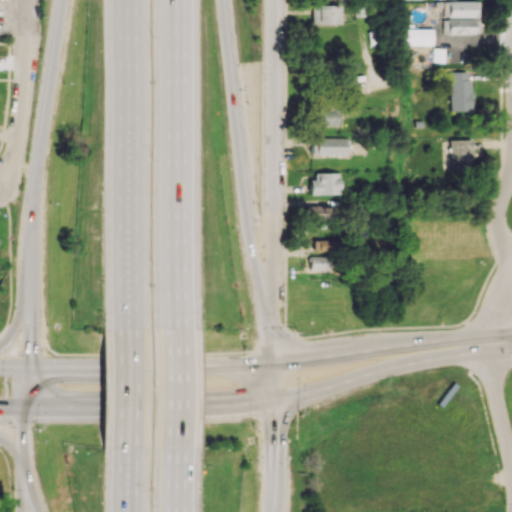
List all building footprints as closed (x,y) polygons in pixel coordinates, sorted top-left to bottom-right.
[(443,1),(443,18),(477,17),(477,0),(443,1)] [(337,6),(309,5),(309,24),(337,24),(337,6)] [(442,33),(477,34),(477,19),(442,18),(442,33)] [(432,45),(432,29),(404,28),(404,45),(432,45)] [(470,111),(470,72),(450,71),(449,111),(470,111)] [(336,125),(336,110),(312,110),(312,125),(336,125)] [(347,138),(309,138),(309,154),(346,155),(347,138)] [(471,167),(470,138),(447,139),(449,168),(471,167)] [(310,194),(338,194),(338,173),(310,173),(310,194)] [(338,206),(305,205),(305,219),(338,220),(338,206)] [(313,240),(313,251),(340,250),(340,239),(313,240)] [(322,269),(322,256),(308,257),(308,270),(322,269)]
